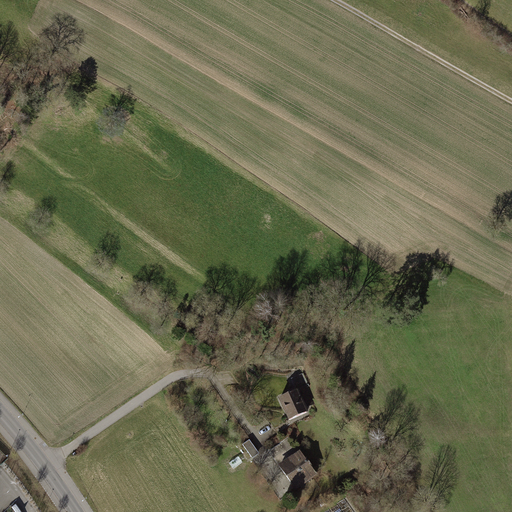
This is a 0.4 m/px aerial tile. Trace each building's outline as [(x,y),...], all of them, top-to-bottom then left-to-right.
[(298,389),(310,384),(305,373),(293,378),(298,389)] [(298,390),(278,398),(288,421),(308,413),(306,409),(313,406),(305,388),(298,391),(298,390)] [(269,451),(278,464),(299,450),(290,437),(269,451)] [(249,439),(243,444),(253,458),(260,453),(249,439)] [(299,450),(278,464),(297,490),(318,474),(300,449),(299,450)]
